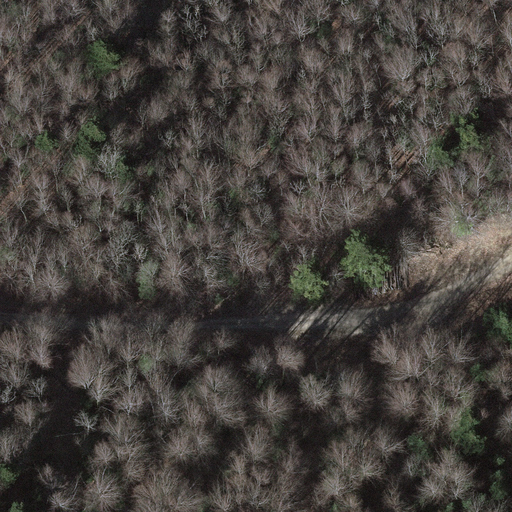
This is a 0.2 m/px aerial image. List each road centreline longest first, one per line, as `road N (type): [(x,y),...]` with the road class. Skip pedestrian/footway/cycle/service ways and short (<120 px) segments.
road 1 (track): [(0,312),(89,324),(365,322),(511,262)]
road 2 (track): [(365,322),(511,304)]
